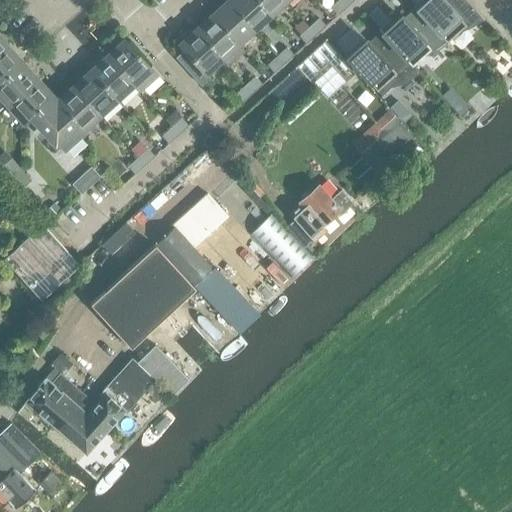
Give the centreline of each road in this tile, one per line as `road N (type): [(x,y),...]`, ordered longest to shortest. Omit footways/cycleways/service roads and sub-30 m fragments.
road 1 (residential): [(0,405),(36,369),(87,294),(232,160)]
road 2 (residential): [(148,29),(211,115),(72,243)]
